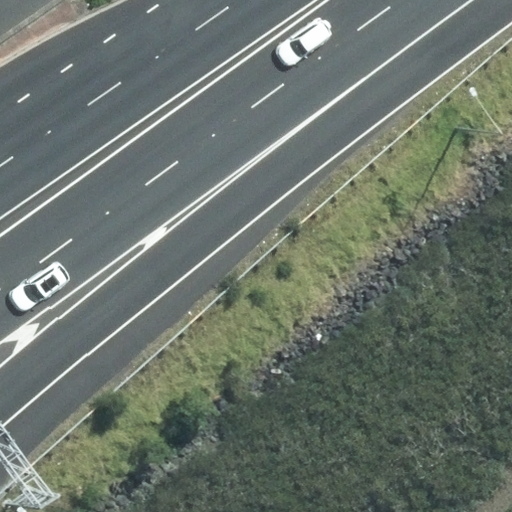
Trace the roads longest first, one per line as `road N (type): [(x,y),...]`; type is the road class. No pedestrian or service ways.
road 1 (motorway): [(386,0),(0,285)]
road 2 (primary): [(218,0),(0,143)]
